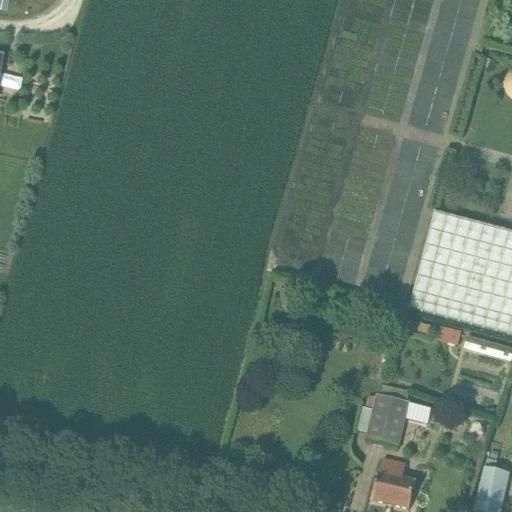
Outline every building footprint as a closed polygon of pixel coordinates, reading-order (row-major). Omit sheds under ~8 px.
[(485,59),(482,67),(488,69),(491,61),(485,59)] [(511,232),(435,213),(409,311),(511,338),(511,232)] [(462,333),(441,328),(437,343),(458,348),(462,333)] [(378,397),(367,443),(399,451),(405,421),(428,426),(432,409),(409,404),(378,397)] [(373,502),(410,510),(417,482),(403,479),(406,466),(383,461),(373,502)] [(481,476),(472,511),(499,511),(508,482),(507,482),(481,476)]
